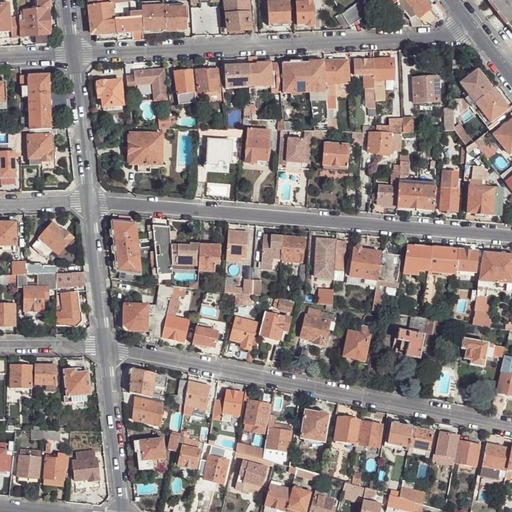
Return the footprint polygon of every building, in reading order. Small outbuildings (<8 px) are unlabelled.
[(224,0),(228,31),(249,30),(246,0),(224,0)] [(266,0),(268,26),(290,25),(288,0),(266,0)] [(393,5),(389,0),(379,0),(387,10),(393,5)] [(422,0),(389,0),(393,5),(396,2),(399,0),(404,0),(417,16),(419,18),(430,10),(430,9),(422,0)] [(410,20),(417,16),(404,0),(399,0),(396,2),(398,4),(404,12),(410,20)] [(422,0),(430,9),(439,20),(442,18),(427,0),(422,0)] [(511,0),(489,0),(511,30),(511,0)] [(366,9),(361,1),(353,6),(358,14),(366,9)] [(39,11),(48,10),(47,2),(38,3),(39,11)] [(313,25),(312,4),(299,4),(299,2),(296,2),(297,25),(313,25)] [(107,4),(88,6),(91,31),(96,35),(116,34),(114,20),(113,3),(110,3),(107,4)] [(397,18),(404,12),(398,4),(390,10),(397,18)] [(19,22),(19,17),(10,18),(8,5),(0,5),(0,33),(11,32),(12,38),(20,37),(19,22)] [(162,7),(141,7),(142,14),(143,32),(166,32),(165,9),(165,6),(162,7)] [(353,6),(342,15),(349,27),(362,20),(358,14),(353,6)] [(185,8),(165,9),(166,32),(186,31),(185,18),(185,8)] [(425,27),(431,27),(439,20),(430,9),(430,10),(419,18),(425,27)] [(24,22),(49,20),(48,10),(39,11),(21,12),(21,16),(24,16),(24,22)] [(405,28),(416,27),(410,20),(404,12),(397,18),(405,28)] [(131,19),(132,33),(143,32),(142,14),(131,14),(131,19)] [(131,19),(114,20),(116,34),(132,33),(131,19)] [(24,22),(19,22),(20,37),(49,35),(50,34),(49,20),(24,22)] [(143,32),(132,33),(132,41),(143,40),(143,32)] [(97,42),(132,41),(132,33),(116,34),(96,35),(97,42)] [(257,58),(248,58),(249,64),(249,65),(250,86),(271,86),(272,86),(271,64),(257,64),(257,58)] [(374,75),(374,81),(380,80),(384,81),(394,80),(393,60),(374,61),(374,75)] [(364,76),(374,75),(374,61),(354,61),(355,76),(364,76)] [(310,93),(325,93),(325,92),(325,84),(324,62),(309,63),(310,93)] [(324,62),(325,84),(331,84),(349,84),(348,62),(324,62)] [(304,94),(310,93),(309,63),(284,63),(285,94),(292,94),(304,94)] [(278,64),(271,64),(272,86),(271,86),(271,93),(280,92),(280,82),(278,64)] [(244,89),(250,88),(250,86),(249,65),(225,66),(226,89),(244,89)] [(466,76),(468,78),(478,71),(476,68),(466,76)] [(134,76),(126,77),(128,91),(135,90),(134,86),(152,84),(154,102),(168,101),(165,70),(134,72),(134,76)] [(178,105),(196,104),(195,93),(193,70),(175,73),(178,105)] [(217,70),(196,71),(198,92),(199,93),(200,93),(220,92),(217,70)] [(466,93),(475,104),(492,90),(478,71),(468,78),(460,85),(466,93)] [(30,130),(51,130),(49,75),(28,76),(29,98),(30,118),(30,130)] [(369,108),(375,108),(374,102),(385,101),(384,81),(380,80),(374,81),(374,75),(364,76),(365,101),(365,107),(369,108)] [(29,98),(28,76),(20,77),(21,88),(22,88),(23,98),(25,98),(29,98)] [(92,81),(93,99),(98,99),(99,108),(123,106),(120,78),(92,81)] [(438,78),(413,79),(414,104),(417,104),(439,103),(438,78)] [(492,90),(475,104),(490,124),(508,110),(492,90)] [(311,103),(325,102),(325,93),(310,93),(311,103)] [(475,104),(466,93),(464,95),(467,99),(465,100),(470,107),(475,104)] [(304,94),(292,94),(292,103),(305,102),(304,94)] [(461,100),(453,100),(453,109),(454,117),(461,115),(464,112),(461,100)] [(465,100),(461,100),(464,112),(467,109),(470,107),(465,100)] [(313,125),(326,125),(326,115),(326,107),(325,102),(311,103),(313,125)] [(159,116),(160,130),(170,130),(169,117),(169,115),(166,115),(159,116)] [(510,155),(511,153),(511,117),(502,125),(504,128),(494,135),(510,155)] [(22,131),(30,130),(30,118),(21,118),(22,128),(22,131)] [(403,127),(403,134),(414,134),(413,119),(403,119),(403,127)] [(296,124),(284,124),(284,132),(285,132),(294,131),(296,132),(296,124)] [(376,129),(376,133),(392,134),(395,135),(395,136),(402,135),(403,134),(403,127),(376,129)] [(454,130),(454,132),(466,150),(472,145),(459,127),(454,130)] [(63,140),(61,129),(51,130),(30,130),(22,131),(21,131),(21,144),(28,144),(28,137),(50,136),(51,141),(63,140)] [(227,131),(199,130),(198,138),(242,138),(243,131),(227,131)] [(21,144),(21,131),(13,131),(10,131),(10,146),(10,148),(15,148),(15,149),(21,149),(21,144)] [(280,138),(278,166),(286,167),(286,163),(303,164),(310,165),(312,141),(313,132),(305,132),(304,140),(284,138),(280,138)] [(376,133),(370,133),(368,153),(390,156),(390,152),(392,134),(376,133)] [(137,165),(149,165),(160,165),(159,134),(128,135),(128,165),(137,165)] [(255,161),(267,162),(268,154),(268,146),(269,141),(269,136),(247,134),(245,164),(255,165),(255,164),(255,161)] [(395,135),(392,134),(390,152),(401,153),(402,135),(395,136),(395,135)] [(51,152),(51,141),(50,136),(28,137),(28,144),(29,159),(41,159),(41,162),(52,162),(51,152)] [(483,137),(473,144),(478,150),(487,142),(483,137)] [(206,164),(208,166),(217,166),(217,163),(230,164),(232,142),(207,140),(206,164)] [(489,142),(482,150),(489,157),(496,149),(489,142)] [(28,144),(21,144),(21,149),(21,166),(24,166),(29,166),(29,159),(28,144)] [(472,145),(466,150),(466,156),(466,159),(466,162),(465,176),(464,181),(469,181),(486,183),(487,175),(483,169),(479,168),(479,164),(476,160),(482,155),(478,150),(473,144),(472,145)] [(0,145),(0,153),(5,154),(5,149),(10,148),(10,146),(0,145)] [(346,168),(348,147),(325,145),(323,166),(346,168)] [(5,154),(0,153),(0,178),(15,178),(15,149),(15,148),(10,148),(5,149),(5,154)] [(55,152),(51,152),(52,162),(41,162),(41,159),(29,159),(29,166),(30,171),(56,170),(55,152)] [(149,173),(149,165),(137,165),(137,173),(149,173)] [(504,174),(499,177),(504,184),(509,180),(507,178),(504,174)] [(492,217),(494,190),(486,189),(486,183),(469,181),(466,215),(492,217)] [(436,189),(398,186),(398,189),(397,209),(434,212),(436,189)] [(384,207),(385,188),(378,187),(377,207),(384,207)] [(457,213),(459,191),(444,189),(444,187),(441,187),(439,212),(457,213)] [(397,209),(398,189),(392,188),(385,188),(384,207),(384,208),(386,208),(397,209)] [(501,190),(494,190),(492,217),(499,217),(501,190)] [(135,217),(119,216),(118,223),(134,225),(135,217)] [(0,245),(2,246),(6,246),(15,246),(16,224),(0,222),(0,245)] [(112,222),(113,239),(126,238),(127,241),(136,241),(136,240),(134,225),(118,223),(112,222)] [(31,247),(42,255),(43,256),(45,257),(47,255),(52,251),(58,256),(72,238),(63,230),(62,232),(51,224),(31,247)] [(157,276),(171,275),(171,266),(170,247),(169,228),(153,227),(154,239),(156,260),(157,276)] [(228,233),(226,258),(240,259),(247,259),(248,234),(228,233)] [(272,260),(281,260),(282,237),(263,236),(261,271),(271,271),(272,260)] [(282,237),(281,260),(302,262),(304,239),(282,237)] [(113,239),(115,255),(117,272),(120,273),(139,275),(137,259),(136,241),(127,241),(126,238),(113,239)] [(324,262),(335,263),(336,241),(317,241),(315,262),(324,262)] [(335,263),(334,272),(335,272),(335,275),(340,275),(341,272),(343,272),(345,242),(336,241),(335,263)] [(190,267),(198,268),(199,245),(189,245),(189,247),(177,247),(177,248),(176,266),(190,267)] [(198,268),(198,272),(214,273),(214,264),(218,265),(220,246),(199,245),(198,268)] [(365,280),(376,282),(376,279),(380,254),(360,251),(360,247),(356,247),(354,250),(353,250),(349,278),(365,280)] [(424,272),(428,273),(431,250),(410,248),(407,270),(424,272)] [(430,273),(455,275),(455,272),(457,252),(431,250),(428,273),(430,273)] [(380,254),(376,279),(397,282),(400,257),(387,255),(386,252),(382,251),(381,254),(380,254)] [(457,252),(455,272),(475,274),(476,259),(477,253),(457,252)] [(508,285),(511,285),(511,256),(485,254),(481,282),(508,285)] [(18,275),(26,275),(26,265),(26,262),(18,262),(18,275)] [(329,283),(334,283),(334,272),(335,263),(324,262),(315,262),(314,277),(329,278),(328,283),(329,283)] [(37,275),(43,274),(42,266),(43,264),(26,265),(26,275),(37,275)] [(56,274),(57,274),(57,266),(42,266),(43,274),(56,274)] [(190,275),(198,276),(198,272),(198,268),(190,267),(190,275)] [(62,280),(56,280),(56,287),(86,286),(84,273),(69,274),(69,280),(62,280)] [(120,273),(118,280),(139,283),(139,275),(120,273)] [(17,289),(25,288),(48,288),(48,292),(56,292),(56,287),(56,280),(56,274),(43,274),(37,275),(37,276),(37,285),(26,285),(26,276),(26,275),(18,275),(17,284),(17,289)] [(17,284),(18,275),(13,275),(0,275),(0,287),(1,287),(1,285),(17,284)] [(376,282),(375,286),(378,286),(396,289),(397,282),(376,279),(376,282)] [(244,281),(243,296),(251,297),(252,296),(252,282),(244,281)] [(252,282),(252,296),(261,297),(262,282),(252,282)] [(424,293),(423,305),(431,306),(434,283),(431,283),(426,282),(426,286),(424,293)] [(476,292),(476,295),(485,296),(486,292),(507,294),(508,285),(481,282),(478,282),(476,292)] [(172,287),(160,285),(157,296),(170,298),(170,296),(172,287)] [(179,288),(172,287),(170,296),(175,297),(176,294),(183,296),(185,288),(179,288)] [(48,288),(25,288),(25,317),(43,317),(43,300),(48,300),(48,292),(48,288)] [(320,290),(319,305),(332,307),(332,299),(333,291),(328,291),(320,290)] [(217,292),(204,291),(200,306),(213,307),(217,292)] [(61,314),(56,314),(56,327),(66,327),(67,328),(77,328),(82,322),(81,313),(79,312),(78,292),(77,293),(64,294),(61,294),(63,311),(61,314)] [(414,304),(423,305),(424,293),(415,292),(414,304)] [(237,295),(224,293),(224,296),(233,301),(235,302),(237,295)] [(374,293),(371,312),(378,314),(381,294),(377,293),(374,293)] [(241,296),(237,295),(235,302),(234,305),(241,306),(242,302),(250,303),(251,297),(243,296),(241,296)] [(476,295),(473,319),(481,320),(482,313),(484,306),(485,296),(476,295)] [(166,317),(170,298),(157,296),(155,307),(153,314),(147,314),(146,332),(149,333),(149,336),(161,339),(161,337),(166,317)] [(175,297),(170,296),(170,298),(166,317),(171,318),(175,297)] [(290,313),(292,305),(277,301),(277,304),(276,309),(290,313)] [(15,306),(0,305),(0,327),(15,327),(15,306)] [(128,332),(146,332),(147,314),(147,306),(123,305),(123,320),(123,327),(128,332)] [(423,305),(422,312),(430,314),(431,306),(423,305)] [(147,306),(147,314),(153,314),(155,307),(147,306)] [(347,309),(335,308),(335,313),(339,314),(338,320),(344,321),(347,309)] [(308,310),(306,317),(329,322),(333,323),(335,316),(308,310)] [(283,319),(264,314),(259,336),(278,341),(281,330),(283,319)] [(313,344),(324,347),(329,322),(306,317),(305,316),(300,338),(313,342),(313,344)] [(171,318),(166,317),(161,337),(183,343),(188,322),(171,318)] [(211,321),(198,318),(195,328),(196,329),(208,331),(209,329),(211,321)] [(421,319),(411,318),(408,333),(423,336),(424,337),(425,334),(424,334),(427,320),(421,319)] [(250,349),(253,339),(256,325),(236,319),(230,341),(241,344),(240,349),(249,351),(250,349)] [(288,332),(291,320),(283,319),(281,330),(288,332)] [(473,319),(472,326),(480,327),(481,320),(473,319)] [(431,320),(427,320),(424,334),(425,334),(438,337),(442,322),(431,320)] [(446,323),(442,322),(438,337),(444,338),(448,323),(446,323)] [(360,332),(360,335),(369,337),(368,340),(371,341),(373,335),(368,334),(370,329),(361,327),(360,332)] [(208,331),(196,329),(192,345),(214,349),(218,333),(208,331)] [(423,336),(408,333),(399,331),(397,341),(401,342),(399,351),(406,353),(405,357),(419,359),(421,346),(423,336)] [(369,337),(360,335),(348,333),(343,357),(354,359),(364,361),(366,355),(368,340),(369,337)] [(441,349),(444,338),(438,337),(425,334),(424,337),(423,336),(421,346),(441,349)] [(323,350),(324,347),(313,344),(313,342),(300,338),(298,344),(323,350)] [(470,361),(469,366),(483,368),(487,345),(463,340),(461,350),(465,351),(463,360),(470,361)] [(394,354),(405,357),(406,353),(399,351),(401,342),(397,341),(394,354)] [(503,358),(506,349),(494,346),(492,356),(503,358)] [(280,364),(283,350),(276,348),(272,362),(280,364)] [(458,364),(469,366),(470,361),(463,360),(465,351),(461,350),(458,364)] [(369,356),(366,355),(364,361),(354,359),(354,362),(356,366),(367,368),(369,356)] [(22,390),(31,390),(32,366),(11,366),(10,390),(15,390),(22,390)] [(46,385),(55,385),(55,366),(38,366),(38,385),(46,385)] [(503,367),(501,374),(509,376),(511,369),(503,367)] [(74,374),(74,371),(64,372),(67,398),(68,398),(87,396),(90,396),(87,373),(81,374),(74,374)] [(130,372),(129,393),(151,398),(152,394),(153,386),(162,389),(164,377),(132,371),(130,372)] [(511,398),(511,376),(509,376),(501,374),(496,395),(504,397),(511,398)] [(179,394),(185,395),(187,382),(180,380),(177,393),(179,394)] [(184,405),(184,407),(206,412),(209,387),(187,382),(185,395),(184,405)] [(55,393),(55,385),(46,385),(45,393),(55,393)] [(245,390),(244,400),(249,401),(251,402),(253,391),(245,390)] [(223,415),(231,416),(239,417),(242,393),(226,391),(223,415)] [(179,404),(184,405),(185,395),(179,394),(179,398),(173,398),(173,403),(179,404)] [(496,395),(495,394),(492,407),(501,409),(504,397),(496,395)] [(87,396),(68,398),(69,404),(88,401),(87,396)] [(132,420),(160,426),(162,404),(134,398),(132,420)] [(263,434),(265,422),(267,414),(268,406),(251,402),(249,401),(244,424),(253,426),(252,432),(263,434)] [(182,414),(182,415),(204,419),(206,412),(184,407),(182,414)] [(287,419),(296,420),(298,408),(289,407),(287,419)] [(328,416),(317,414),(316,416),(304,415),(303,425),(302,431),(300,439),(324,443),(328,416)] [(230,424),(231,416),(223,415),(221,422),(230,424)] [(335,441),(357,445),(360,422),(338,418),(335,441)] [(360,422),(357,445),(378,448),(382,426),(360,422)] [(387,444),(409,449),(412,427),(391,423),(387,444)] [(243,430),(252,432),(253,426),(244,424),(243,430)] [(412,427),(409,449),(427,452),(429,453),(433,432),(412,427)] [(266,450),(287,453),(291,432),(270,429),(269,435),(268,440),(266,450)] [(43,440),(44,432),(32,432),(31,432),(31,440),(43,440)] [(59,441),(60,433),(58,432),(44,432),(43,440),(59,441)] [(436,456),(455,460),(458,441),(459,437),(440,433),(436,456)] [(179,437),(172,435),(168,450),(176,452),(177,448),(179,437)] [(192,441),(179,437),(177,448),(181,449),(182,447),(183,447),(184,444),(192,445),(192,441)] [(144,462),(151,461),(158,460),(165,459),(163,439),(139,442),(140,449),(136,450),(138,471),(144,470),(144,462)] [(455,460),(454,464),(475,468),(480,446),(458,441),(455,460)] [(208,445),(204,444),(201,455),(208,456),(209,457),(210,450),(211,446),(208,445)] [(383,447),(408,452),(409,449),(387,444),(384,444),(383,447)] [(500,470),(506,472),(507,469),(510,449),(486,444),(482,466),(500,470)] [(244,455),(252,457),(254,449),(246,446),(244,455)] [(179,466),(193,469),(195,470),(199,451),(183,447),(182,447),(181,449),(178,466),(179,466)] [(264,451),(254,449),(252,457),(262,459),(263,454),(264,451)] [(209,457),(228,461),(229,454),(217,451),(210,450),(209,457)] [(76,454),(78,462),(93,459),(92,452),(76,454)] [(244,455),(235,452),(234,456),(273,467),(274,462),(273,462),(270,461),(262,459),(244,455)] [(0,476),(9,477),(11,457),(0,455),(0,476)] [(67,470),(68,457),(57,456),(56,460),(45,459),(43,479),(63,481),(65,469),(67,470)] [(223,484),(228,461),(209,457),(208,456),(203,480),(212,482),(220,484),(223,484)] [(27,458),(19,457),(18,477),(38,479),(39,459),(27,458)] [(93,459),(78,462),(72,462),(74,482),(88,480),(89,483),(99,481),(97,459),(93,459)] [(248,489),(250,484),(242,482),(248,463),(242,461),(234,490),(240,492),(240,490),(241,487),(248,489)] [(250,484),(259,486),(262,487),(266,468),(248,463),(242,482),(250,484)] [(500,470),(482,466),(480,477),(498,481),(500,470)] [(307,473),(297,469),(296,475),(306,478),(307,473)] [(400,493),(399,498),(414,503),(421,506),(422,506),(425,494),(416,492),(412,492),(414,485),(407,483),(409,472),(408,472),(404,471),(401,489),(400,493)] [(320,477),(307,473),(306,478),(318,482),(320,477)] [(360,475),(353,474),(352,483),(359,485),(360,475)] [(350,485),(345,483),(340,499),(362,504),(363,500),(365,488),(350,485)] [(258,492),(259,486),(250,484),(248,489),(258,492)] [(284,511),(285,511),(291,491),(279,488),(270,486),(264,506),(265,506),(284,511)] [(286,511),(304,511),(309,495),(293,490),(286,511)] [(391,490),(390,495),(399,498),(400,493),(391,490)] [(389,495),(382,492),(380,499),(388,501),(389,495)] [(447,494),(443,511),(455,511),(456,509),(453,508),(455,496),(447,494)] [(390,495),(389,495),(388,501),(387,507),(409,511),(412,511),(414,503),(399,498),(390,495)] [(330,511),(334,501),(314,496),(310,511),(330,511)] [(369,501),(363,500),(362,504),(360,511),(379,511),(381,504),(369,501)] [(175,501),(173,511),(186,511),(188,503),(175,501)] [(420,511),(421,506),(414,503),(412,511),(420,511)]
